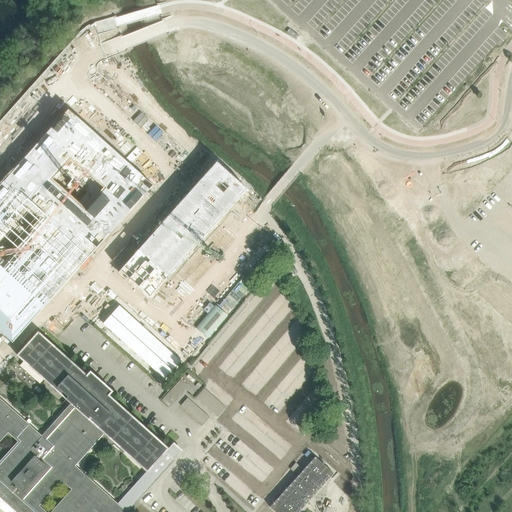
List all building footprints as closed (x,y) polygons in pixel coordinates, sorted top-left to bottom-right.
[(68,108),(0,183),(0,333),(13,345),(155,186),(68,108)] [(217,161),(119,271),(150,299),(248,190),(217,161)] [(38,332),(17,355),(71,404),(103,433),(146,471),(147,472),(168,449),(169,449),(109,396),(113,391),(90,371),(86,375),(38,332)] [(164,339),(144,335),(141,353),(161,356),(164,339)] [(181,379),(161,400),(169,407),(189,386),(181,379)] [(204,388),(196,397),(218,417),(226,408),(204,388)] [(127,511),(177,456),(179,454),(171,446),(169,449),(168,449),(147,472),(146,471),(117,503),(75,465),(103,433),(71,404),(50,426),(42,436),(0,398),(0,497),(16,511),(127,511)] [(188,398),(181,406),(202,425),(209,417),(188,398)] [(315,457),(270,507),(275,511),(298,511),(333,473),(324,464),(317,458),(315,457)]
